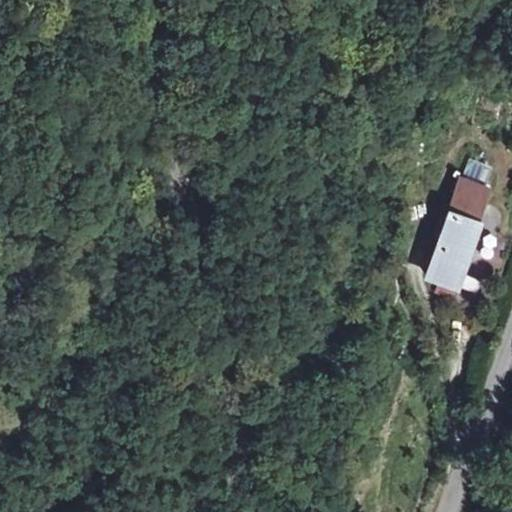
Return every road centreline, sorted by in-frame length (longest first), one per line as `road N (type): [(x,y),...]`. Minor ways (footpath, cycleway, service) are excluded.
road 1 (unclassified): [(258,511),(196,280),(142,0)]
road 2 (unclassified): [(511,344),(452,511)]
